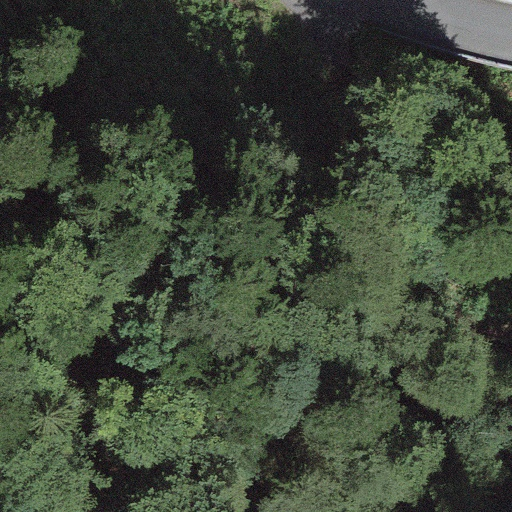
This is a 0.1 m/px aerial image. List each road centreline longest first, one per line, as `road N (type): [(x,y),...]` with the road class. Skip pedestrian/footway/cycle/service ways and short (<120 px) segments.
road 1 (track): [(397,282),(329,0)]
road 2 (unclassified): [(396,0),(511,34)]
